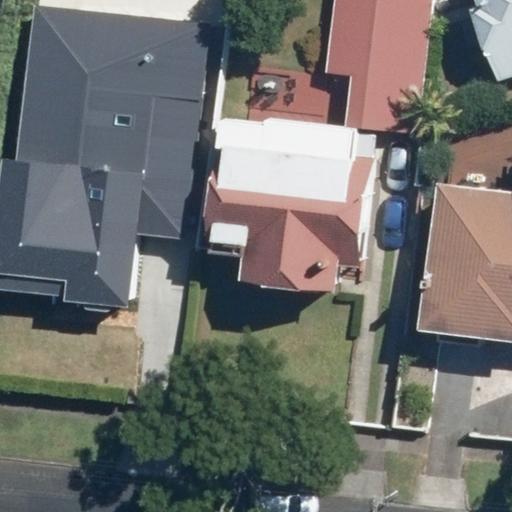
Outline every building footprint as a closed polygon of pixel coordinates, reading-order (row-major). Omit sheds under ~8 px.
[(12,152),(0,253),(0,289),(141,306),(152,211),(198,217),(222,10),(136,0),(34,0),(17,153),(12,152)] [(380,68),(374,122),(423,127),(437,0),(342,0),(336,64),(380,68)] [(511,0),(490,0),(511,63),(511,0)] [(252,234),(247,278),(347,287),(349,260),(365,261),(377,151),(362,150),(365,123),(276,113),(275,119),(229,115),(227,139),(219,137),(208,229),(252,234)] [(511,183),(445,176),(428,325),(511,334),(511,183)]
